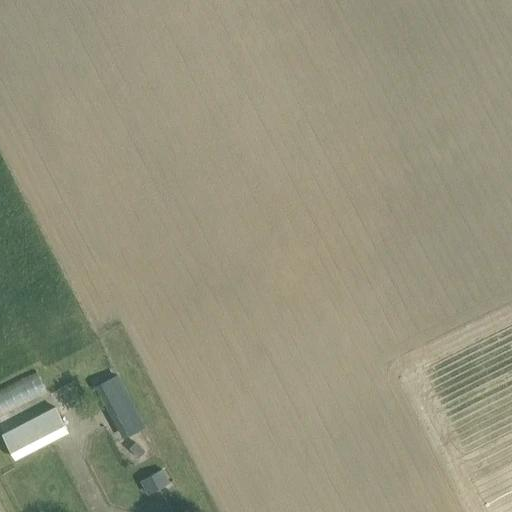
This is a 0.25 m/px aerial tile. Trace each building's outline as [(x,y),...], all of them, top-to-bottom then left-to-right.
[(174,370),(193,360),(169,317),(151,327),(174,370)] [(0,414),(49,389),(39,369),(0,388),(0,414)] [(117,373),(95,385),(124,438),(146,427),(117,373)] [(15,458),(68,431),(55,406),(3,434),(15,458)] [(163,468),(141,480),(148,493),(171,481),(163,468)]
